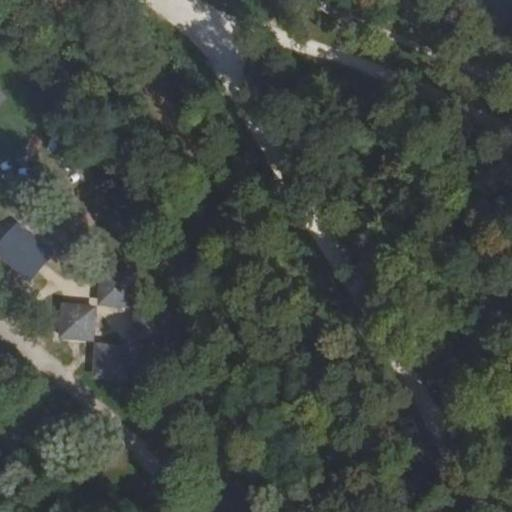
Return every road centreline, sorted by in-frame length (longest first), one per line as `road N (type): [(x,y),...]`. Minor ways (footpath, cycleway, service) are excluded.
road 1 (track): [(498,511),(378,334),(174,0)]
road 2 (track): [(208,0),(511,135)]
